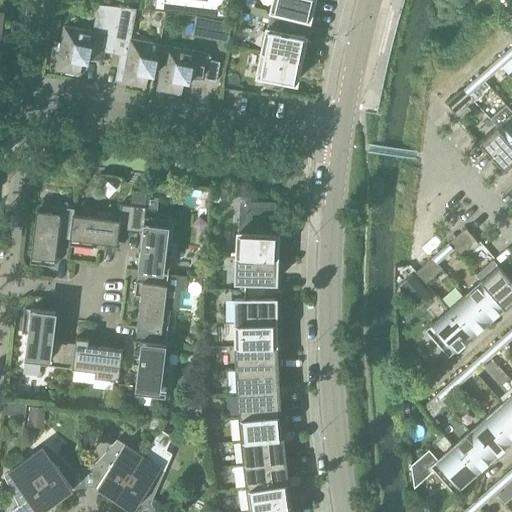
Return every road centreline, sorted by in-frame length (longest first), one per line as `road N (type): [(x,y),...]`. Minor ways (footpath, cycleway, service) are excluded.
road 1 (tertiary): [(346,511),(329,357),(340,143)]
road 2 (residential): [(340,143),(30,99)]
road 3 (residential): [(8,283),(30,99)]
road 4 (tertiary): [(340,143),(369,0)]
